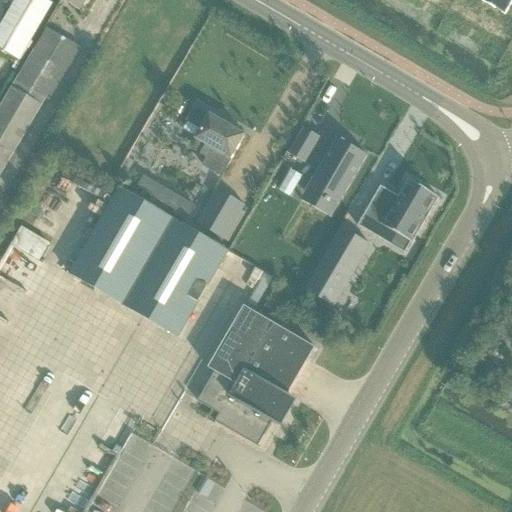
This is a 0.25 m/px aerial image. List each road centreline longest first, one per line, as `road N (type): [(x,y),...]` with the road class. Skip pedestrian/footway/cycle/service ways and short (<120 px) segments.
road 1 (unclassified): [(305,511),(485,201),(488,156)]
road 2 (unclassified): [(488,156),(432,101),(259,0)]
